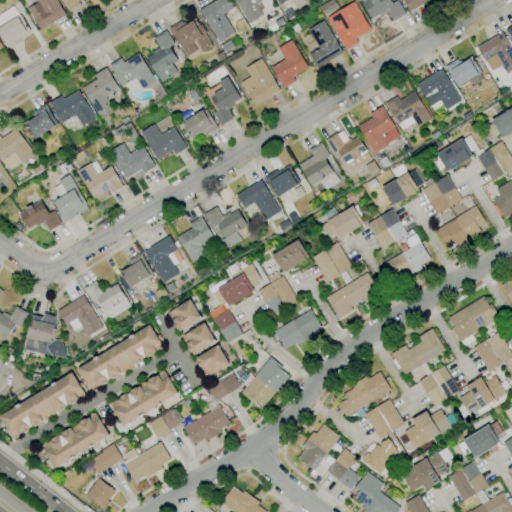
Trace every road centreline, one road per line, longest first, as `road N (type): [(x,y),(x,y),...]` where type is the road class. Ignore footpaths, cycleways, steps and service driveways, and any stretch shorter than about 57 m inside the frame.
road 1 (residential): [(0,239),(42,275),(488,0)]
road 2 (tertiary): [(146,511),(252,451),(356,342),(511,248)]
road 3 (residential): [(176,355),(0,459)]
road 4 (residential): [(0,94),(153,0)]
